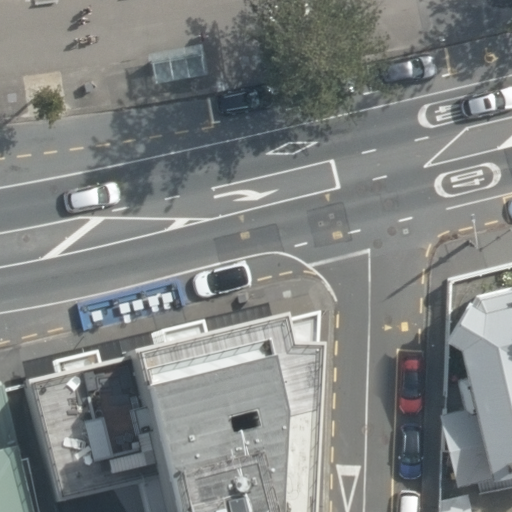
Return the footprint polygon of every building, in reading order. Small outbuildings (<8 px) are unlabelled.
[(152,54),(157,82),(210,73),(205,45),(152,54)] [(511,278),(480,287),(483,299),(469,291),(445,333),(457,340),(465,373),(458,375),(465,402),(437,409),(457,485),(477,479),(481,493),(511,484),(511,278)] [(122,333),(124,343),(156,471),(163,501),(170,499),(173,511),(248,511),(264,508),(265,511),(283,511),(311,505),(318,324),(311,324),(312,294),(283,302),(281,294),(122,333)] [(124,343),(23,370),(55,497),(134,477),(156,471),(124,343)] [(0,383),(0,445),(22,440),(6,382),(0,383)] [(0,511),(40,511),(22,440),(0,445),(0,511)] [(173,511),(170,499),(163,501),(156,471),(134,477),(142,511),(173,511)] [(439,511),(470,511),(465,492),(440,499),(439,511)]
